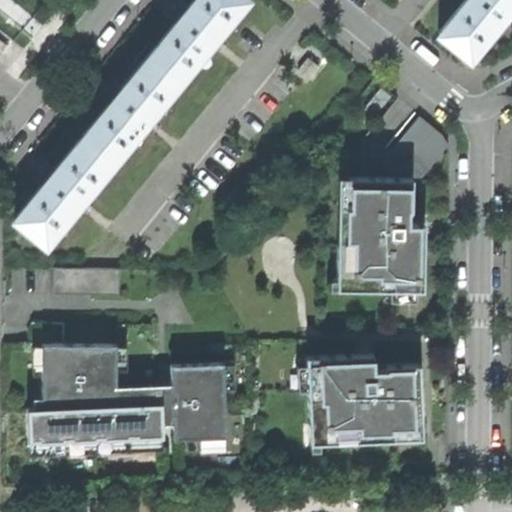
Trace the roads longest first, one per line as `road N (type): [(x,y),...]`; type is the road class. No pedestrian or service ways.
road 1 (residential): [(479,511),(480,108)]
road 2 (residential): [(480,108),(454,102),(328,0)]
road 3 (residential): [(0,140),(115,0)]
